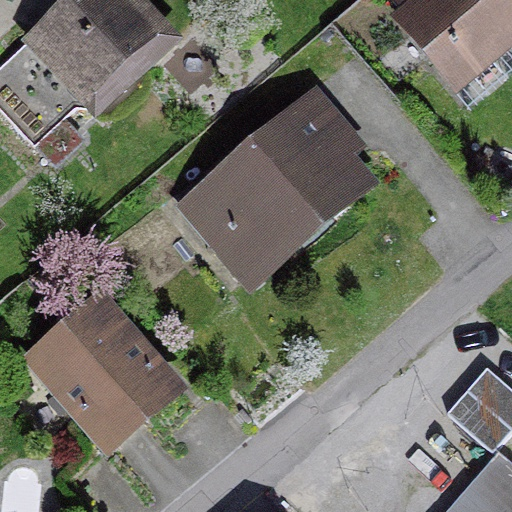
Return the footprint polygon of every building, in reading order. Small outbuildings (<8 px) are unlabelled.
[(128,64),(136,72),(169,41),(131,0),(73,0),(0,68),(0,111),(35,149),(128,64)] [(511,37),(511,3),(509,0),(425,0),(405,16),(460,81),(511,37)] [(335,217),(365,191),(336,157),(353,142),(313,97),(215,183),(222,192),(192,217),(219,248),(239,231),(266,262),(328,209),(335,217)] [(110,449),(174,393),(99,305),(34,361),(110,449)] [(511,431),(511,391),(487,370),(447,415),(492,454),(511,431)] [(511,511),(511,469),(499,458),(451,511),(511,511)]
